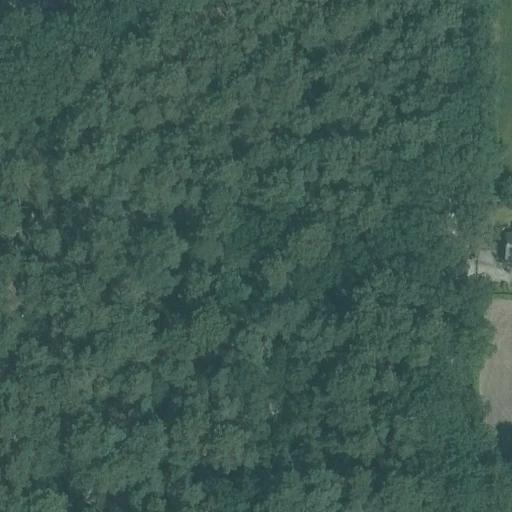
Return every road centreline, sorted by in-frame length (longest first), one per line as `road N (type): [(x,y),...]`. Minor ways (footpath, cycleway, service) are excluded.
road 1 (unclassified): [(437,511),(454,0)]
road 2 (track): [(0,88),(140,0)]
